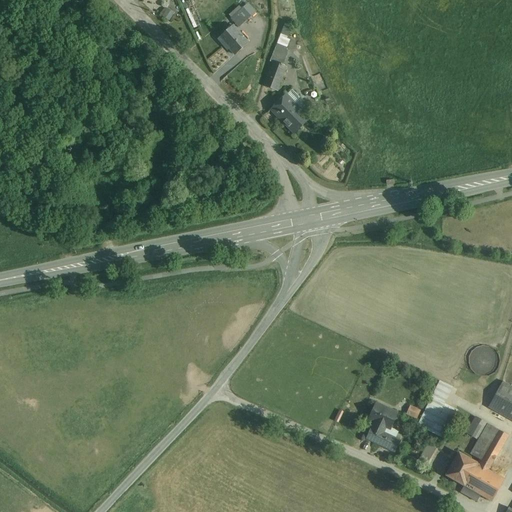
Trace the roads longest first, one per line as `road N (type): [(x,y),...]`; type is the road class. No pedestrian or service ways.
road 1 (unclassified): [(216,389),(473,511)]
road 2 (tertiary): [(237,236),(0,280)]
road 3 (residential): [(124,0),(267,145)]
road 4 (tertiary): [(102,511),(216,389)]
road 5 (tertiary): [(511,178),(386,206)]
